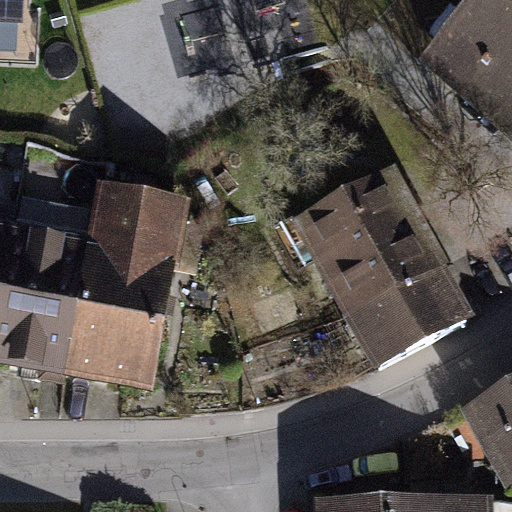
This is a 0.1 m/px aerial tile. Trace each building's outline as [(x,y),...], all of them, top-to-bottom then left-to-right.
[(0,0),(0,25),(20,27),(20,0),(0,0)] [(511,0),(499,0),(453,53),(511,104),(511,0)] [(280,237),(332,334),(423,285),(372,189),(280,237)] [(90,198),(82,243),(68,317),(54,393),(144,409),(179,214),(90,198)] [(0,288),(10,230),(0,228),(0,288)] [(10,230),(0,288),(0,304),(68,317),(82,243),(10,230)] [(511,295),(488,251),(423,285),(332,334),(362,391),(511,311),(511,295)] [(0,383),(54,393),(68,317),(0,304),(0,383)] [(511,395),(467,424),(511,494),(511,493),(511,395)]
